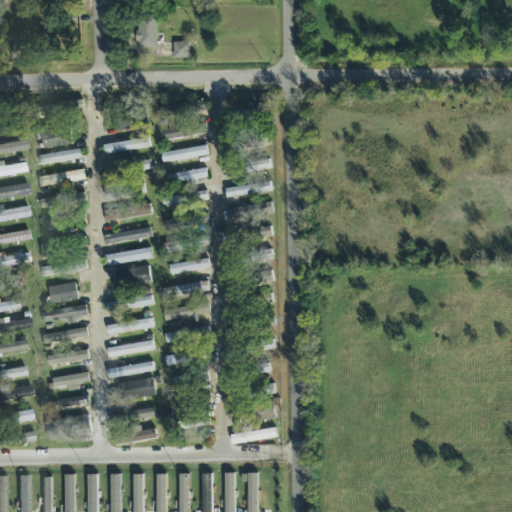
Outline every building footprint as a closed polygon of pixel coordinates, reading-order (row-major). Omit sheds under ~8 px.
[(136,49),(157,49),(157,18),(137,17),(136,49)] [(174,59),(190,58),(189,44),(174,44),(174,59)] [(64,117),(63,106),(38,108),(39,119),(64,117)] [(149,126),(146,107),(112,114),(115,132),(149,126)] [(0,132),(21,130),(20,113),(0,115),(0,132)] [(207,134),(206,124),(160,131),(161,141),(207,134)] [(73,143),(69,126),(40,135),(45,151),(73,143)] [(151,147),(149,138),(104,145),(105,155),(151,147)] [(231,138),(231,149),(271,149),(271,138),(231,138)] [(0,154),(29,149),(27,140),(0,144),(0,154)] [(162,153),(163,163),(208,156),(206,146),(162,153)] [(40,157),(41,166),(86,159),(84,149),(40,157)] [(225,168),(227,177),(272,168),(270,159),(225,168)] [(152,171),(150,161),(105,168),(106,177),(152,171)] [(0,166),(0,177),(27,172),(25,162),(0,166)] [(208,178),(207,169),(169,176),(170,185),(208,178)] [(41,188),(86,180),(84,170),(40,178),(41,188)] [(0,188),(0,199),(30,193),(27,183),(0,188)] [(272,193),(271,183),(226,188),(227,198),(272,193)] [(105,188),(106,198),(145,194),(144,184),(105,188)] [(86,205),(85,194),(40,199),(41,209),(86,205)] [(208,203),(208,194),(163,198),(163,207),(208,203)] [(152,214),(149,203),(105,213),(107,224),(152,214)] [(273,215),(272,206),(226,211),(227,220),(273,215)] [(0,221),(29,219),(28,208),(0,211),(0,221)] [(86,225),(85,215),(47,220),(48,230),(86,225)] [(207,215),(166,219),(167,229),(208,225),(207,215)] [(273,236),(271,227),(228,233),(229,243),(273,236)] [(0,244),(30,239),(29,229),(0,234),(0,244)] [(105,235),(106,245),(152,239),(151,229),(105,235)] [(210,248),(209,238),(163,242),(164,253),(210,248)] [(59,253),(59,243),(42,244),(43,254),(59,253)] [(153,258),(151,248),(105,257),(107,267),(153,258)] [(0,257),(0,267),(31,261),(29,252),(0,257)] [(273,261),(273,252),(232,252),(232,261),(273,261)] [(87,269),(85,259),(41,268),(43,279),(87,269)] [(210,269),(209,260),(170,265),(171,275),(210,269)] [(151,284),(149,267),(119,272),(122,288),(151,284)] [(273,283),(273,273),(242,273),(242,283),(273,283)] [(0,279),(0,289),(21,288),(20,277),(0,279)] [(165,300),(210,289),(208,280),(163,291),(165,300)] [(48,288),(50,304),(78,301),(76,285),(48,288)] [(154,305),(152,296),(107,304),(108,313),(154,305)] [(0,312),(20,308),(19,299),(0,302),(0,312)] [(164,313),(166,322),(211,313),(209,303),(164,313)] [(88,316),(86,306),(42,313),(43,323),(88,316)] [(232,335),(267,325),(265,316),(229,326),(232,335)] [(107,327),(109,336),(154,327),(152,318),(107,327)] [(29,319),(0,323),(0,333),(30,329),(29,319)] [(212,336),(211,327),(165,334),(166,342),(212,336)] [(87,339),(85,328),(42,336),(44,346),(87,339)] [(0,356),(28,355),(26,338),(0,340),(0,356)] [(230,357),(276,349),(274,339),(229,346),(230,357)] [(154,351),(153,341),(107,349),(109,358),(154,351)] [(166,354),(167,364),(212,361),(212,351),(166,354)] [(89,362),(88,352),(48,356),(49,366),(89,362)] [(109,377),(155,373),(154,364),(108,368),(109,377)] [(271,372),(270,364),(230,371),(232,380),(271,372)] [(0,371),(0,380),(27,375),(26,367),(0,371)] [(53,379),(54,389),(90,383),(88,373),(53,379)] [(210,383),(209,373),(175,377),(176,387),(210,383)] [(117,386),(120,402),(156,396),(153,379),(117,386)] [(0,400),(33,399),(32,389),(0,391),(0,400)] [(62,400),(63,408),(90,404),(89,396),(62,400)] [(276,417),(273,403),(253,408),(256,422),(276,417)] [(152,404),(119,410),(122,426),(155,420),(152,404)] [(0,415),(0,425),(34,420),(32,410),(0,415)] [(92,435),(89,416),(46,422),(48,441),(92,435)] [(195,428),(213,427),(212,417),(194,418),(195,428)] [(156,439),(155,429),(114,436),(115,446),(156,439)] [(237,431),(237,441),(278,441),(278,431),(237,431)] [(0,447),(35,441),(34,432),(0,437),(0,447)] [(189,511),(189,476),(180,475),(179,511),(189,511)] [(212,511),(212,475),(202,475),(203,511),(212,511)] [(234,511),(235,475),(225,475),(225,511),(234,511)] [(258,511),(257,475),(242,475),(242,484),(248,484),(248,511),(258,511)] [(29,511),(30,477),(20,476),(19,511),(29,511)] [(74,511),(75,476),(66,476),(65,511),(74,511)] [(97,511),(97,476),(88,476),(88,511),(97,511)] [(111,511),(120,511),(121,476),(112,476),(111,511)] [(143,511),(143,476),(134,476),(134,511),(143,511)] [(166,511),(166,476),(157,476),(157,511),(166,511)] [(52,511),(52,478),(42,479),(42,511),(52,511)]
